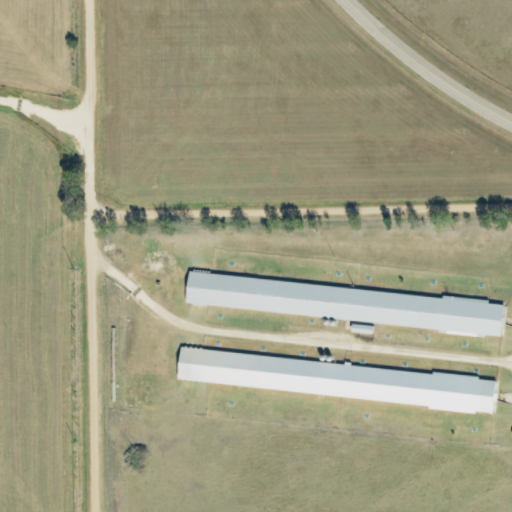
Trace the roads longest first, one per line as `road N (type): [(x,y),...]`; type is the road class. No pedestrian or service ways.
road 1 (residential): [(102,218),(117,211),(511,206)]
road 2 (residential): [(99,511),(96,217),(102,218)]
road 3 (residential): [(102,218),(94,0)]
road 4 (tertiary): [(511,122),(346,0)]
